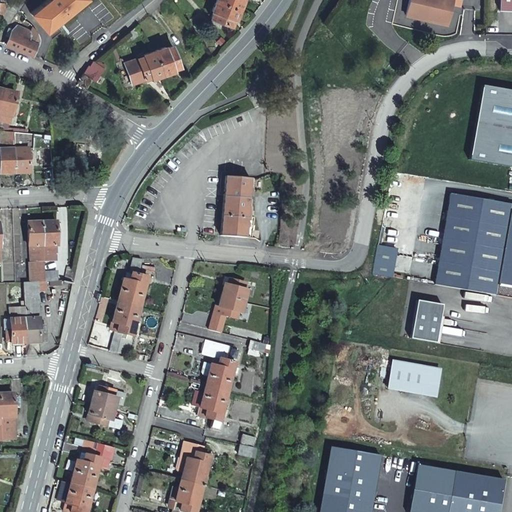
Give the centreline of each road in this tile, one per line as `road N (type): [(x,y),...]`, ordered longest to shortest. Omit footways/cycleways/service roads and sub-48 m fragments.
road 1 (tertiary): [(511,47),(441,53),(398,86),(383,116),(353,258),(329,264),(187,249)]
road 2 (secondary): [(152,145),(281,0)]
road 3 (residential): [(152,145),(60,80),(0,59)]
road 4 (secondary): [(29,511),(69,358)]
road 5 (residential): [(121,511),(158,373)]
road 6 (residential): [(158,373),(187,249)]
road 7 (secondary): [(69,358),(100,238)]
